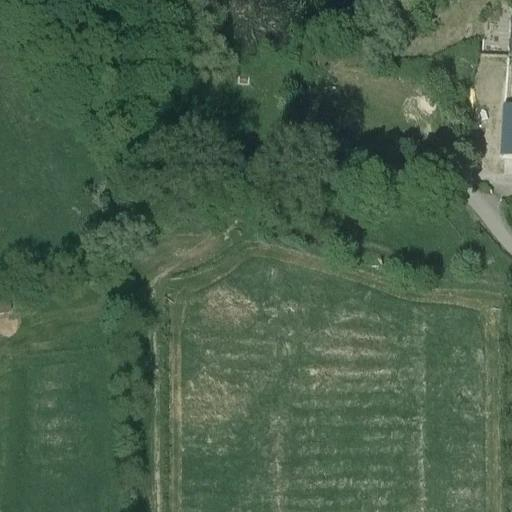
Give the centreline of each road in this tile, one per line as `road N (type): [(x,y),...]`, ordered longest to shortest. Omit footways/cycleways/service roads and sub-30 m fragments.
road 1 (residential): [(511,249),(484,207),(441,179),(204,182),(159,175),(97,111),(11,0)]
road 2 (track): [(180,178),(129,139),(24,0)]
